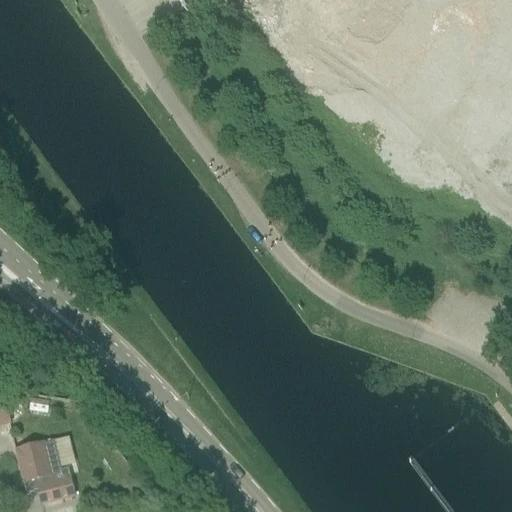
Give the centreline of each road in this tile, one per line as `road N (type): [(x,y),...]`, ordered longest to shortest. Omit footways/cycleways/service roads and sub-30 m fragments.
road 1 (unclassified): [(511,394),(323,287),(265,225),(117,0)]
road 2 (secondary): [(256,511),(186,434),(51,313)]
